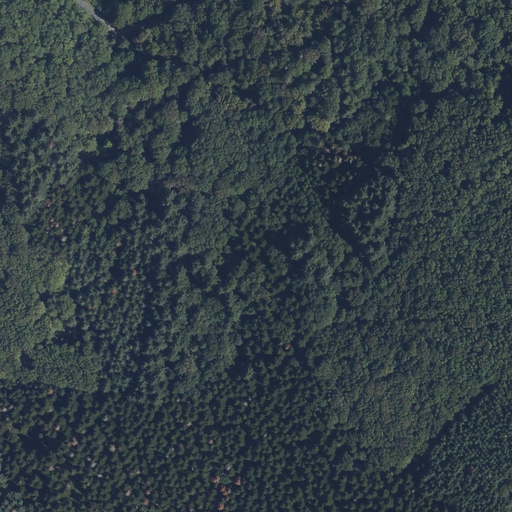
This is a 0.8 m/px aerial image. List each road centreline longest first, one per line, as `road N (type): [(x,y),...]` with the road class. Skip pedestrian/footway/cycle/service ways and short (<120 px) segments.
road 1 (track): [(489,0),(407,161),(388,243),(374,267),(345,307),(262,379)]
road 2 (track): [(262,379),(209,397),(78,395),(56,404),(0,481)]
road 3 (track): [(262,379),(213,436),(205,511)]
road 4 (track): [(99,391),(180,511)]
road 5 (tertiary): [(76,0),(115,35),(130,38),(195,0)]
